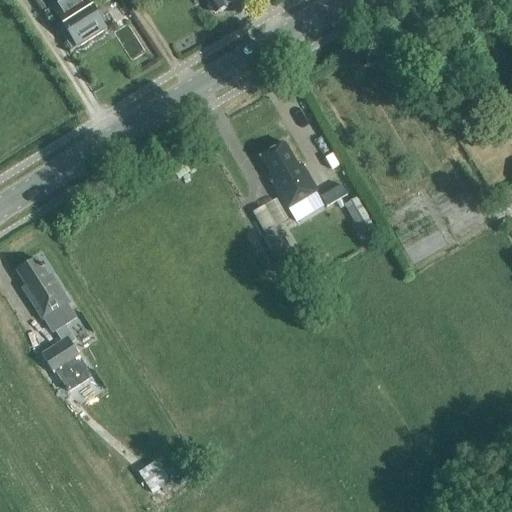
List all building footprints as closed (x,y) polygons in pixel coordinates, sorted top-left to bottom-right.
[(104,34),(102,30),(103,29),(85,0),(58,0),(48,6),(59,24),(56,26),(73,53),(69,55),(70,56),(107,34),(106,33),(104,34)] [(205,0),(214,14),(217,12),(221,13),(226,10),(226,6),(231,3),(229,0),(205,0)] [(315,190),(300,164),(296,166),(282,143),(258,157),(272,180),(268,182),(284,209),(315,190)] [(340,186),(320,198),(325,208),(346,196),(340,186)] [(343,206),(360,236),(374,228),(357,199),(343,206)] [(276,227),(263,234),(287,274),(299,267),(276,227)] [(37,260),(17,272),(27,287),(24,289),(29,296),(28,297),(44,322),(48,320),(57,333),(63,343),(44,356),(56,374),(57,373),(69,391),(91,377),(79,359),(81,358),(72,345),(77,342),(66,325),(75,319),(67,307),(72,305),(54,276),(50,279),(37,260)] [(157,462),(139,474),(149,490),(167,478),(157,462)]
